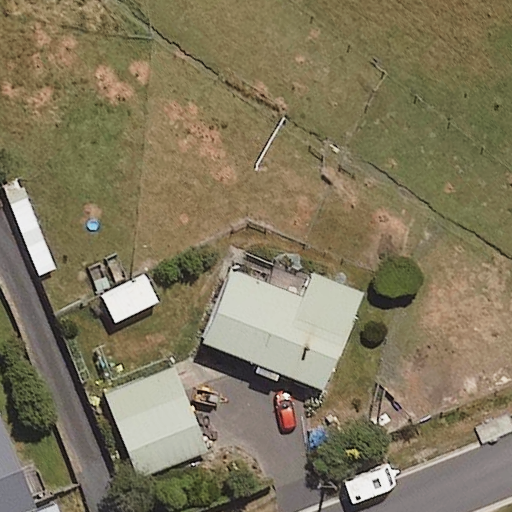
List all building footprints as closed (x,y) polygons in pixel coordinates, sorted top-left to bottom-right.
[(53,265),(18,180),(1,186),(36,272),(53,265)] [(250,368),(272,377),(276,367),(317,384),(357,287),(308,267),(297,293),(225,264),(196,335),(253,358),(250,368)] [(111,318),(154,297),(142,273),(99,293),(111,318)] [(135,473),(202,448),(171,365),(104,391),(135,473)] [(0,511),(8,511),(30,504),(0,428),(0,511)] [(30,511),(57,511),(53,500),(30,510),(30,511)]
